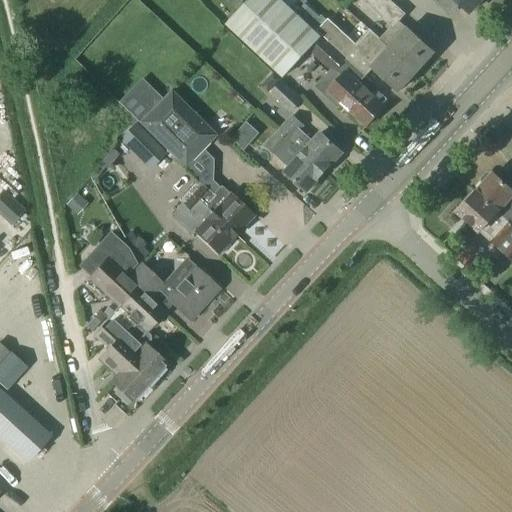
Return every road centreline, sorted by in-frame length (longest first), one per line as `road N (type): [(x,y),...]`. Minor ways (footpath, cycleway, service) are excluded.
road 1 (tertiary): [(122,469),(368,208)]
road 2 (residential): [(122,469),(91,413),(56,244)]
road 3 (tertiary): [(368,208),(511,52)]
road 4 (residential): [(511,333),(368,208)]
